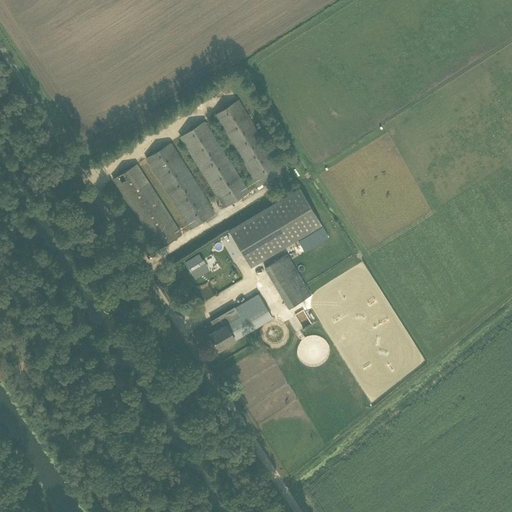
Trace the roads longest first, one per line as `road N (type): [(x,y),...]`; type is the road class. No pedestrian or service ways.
road 1 (unclassified): [(0,39),(183,328)]
road 2 (track): [(280,485),(511,300)]
road 3 (track): [(183,328),(297,511)]
